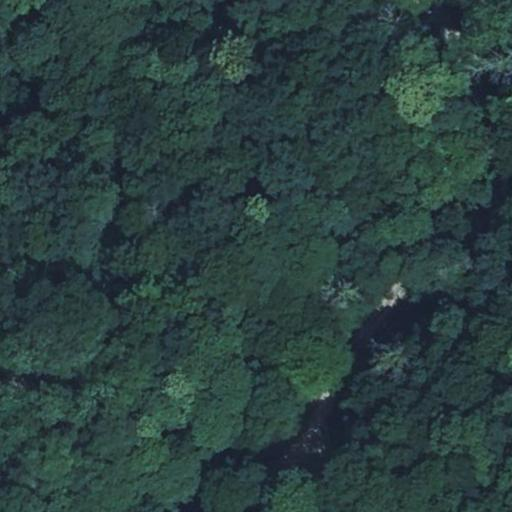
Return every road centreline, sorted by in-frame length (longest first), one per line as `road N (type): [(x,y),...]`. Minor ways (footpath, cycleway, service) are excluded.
road 1 (track): [(382,378),(438,265),(435,142),(420,46),(354,0)]
road 2 (track): [(216,0),(89,33),(0,43)]
road 3 (track): [(259,511),(316,441),(382,378)]
road 4 (track): [(393,511),(379,461),(382,378)]
